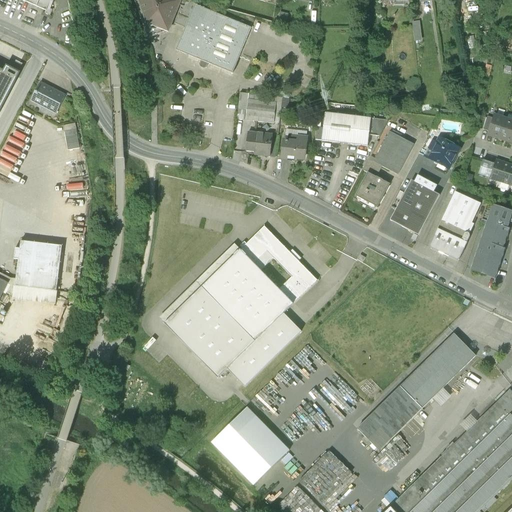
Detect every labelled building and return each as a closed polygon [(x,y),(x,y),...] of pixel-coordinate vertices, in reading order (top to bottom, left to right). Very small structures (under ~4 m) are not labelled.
[(22,0),(22,1),(45,11),(44,14),(50,16),(52,10),(50,9),(54,0),(22,0)] [(179,0),(137,0),(150,26),(169,34),(184,3),(179,0)] [(195,6),(176,52),(233,76),(253,29),(195,6)] [(421,22),(413,23),(415,42),(422,41),(421,22)] [(0,101),(7,88),(14,73),(0,65),(0,101)] [(484,77),(489,78),(492,67),(487,65),(484,77)] [(21,77),(14,73),(7,88),(13,91),(21,77)] [(41,83),(31,102),(38,106),(39,103),(57,112),(66,96),(41,83)] [(246,120),(248,100),(249,95),(240,94),(237,119),(246,120)] [(276,98),(276,103),(274,114),(281,115),(283,99),(276,98)] [(276,103),(248,100),(246,120),(273,124),(274,114),(276,103)] [(324,129),(322,141),(368,146),(371,119),(325,114),(324,129)] [(487,135),(498,139),(504,119),(494,115),(493,119),(489,132),(487,135)] [(477,129),(483,130),(487,119),(480,117),(477,129)] [(488,117),(487,119),(483,130),(489,132),(493,119),(488,117)] [(511,130),(511,121),(504,119),(498,139),(508,142),(511,130)] [(272,136),(248,133),(246,151),(257,152),(257,156),(270,157),(272,136)] [(390,133),(375,164),(399,176),(414,145),(390,133)] [(278,136),(272,136),(270,157),(276,158),(278,136)] [(284,139),(282,159),(306,161),(308,137),(298,136),(298,141),(284,139)] [(434,141),(425,157),(450,170),(461,149),(440,138),(437,142),(434,141)] [(511,166),(495,161),(494,165),(490,179),(511,185),(511,166)] [(479,175),(490,179),(494,165),(483,162),(479,175)] [(368,175),(355,199),(377,211),(390,186),(368,175)] [(413,182),(391,222),(419,237),(440,197),(413,182)] [(480,204),(455,192),(430,246),(458,259),(473,225),(471,224),(480,204)] [(494,205),(488,224),(508,230),(511,222),(511,219),(511,211),(494,205)] [(510,231),(508,230),(488,224),(472,270),(496,278),(506,249),(504,248),(510,231)] [(246,388),(302,333),(284,314),(318,281),(265,227),(166,325),(219,379),(228,370),(246,388)] [(63,248),(22,243),(21,250),(16,249),(15,260),(19,261),(17,281),(16,288),(15,288),(13,301),(56,306),(63,248)] [(358,260),(362,263),(366,258),(361,255),(358,260)] [(0,300),(8,285),(11,279),(0,273),(0,300)] [(17,281),(11,279),(8,285),(15,288),(16,288),(17,281)] [(454,333),(448,328),(439,338),(446,343),(454,333)] [(477,357),(455,335),(358,430),(380,452),(477,357)] [(449,389),(439,398),(445,405),(456,396),(449,389)] [(511,392),(510,390),(387,511),(479,511),(511,480),(511,392)] [(260,392),(253,401),(258,404),(265,395),(260,392)] [(291,453),(249,410),(215,444),(256,487),(291,453)] [(276,510),(277,511),(344,511),(363,491),(354,482),(347,475),(351,471),(328,451),(276,510)]
